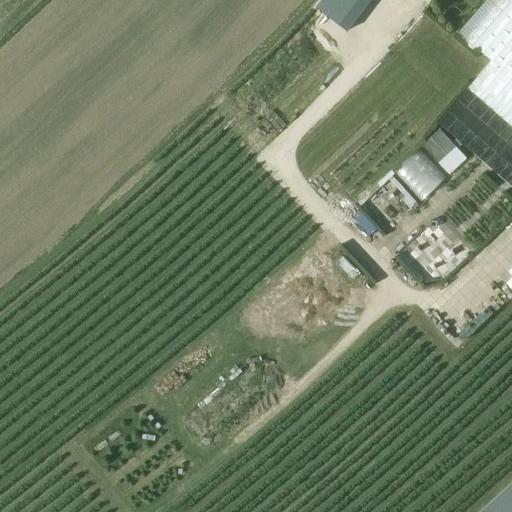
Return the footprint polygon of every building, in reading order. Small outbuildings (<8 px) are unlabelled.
[(477,49),(491,61),(467,89),(511,127),(511,0),(507,0),(501,8),(508,14),(477,49)] [(422,146),(449,176),(467,160),(440,130),(422,146)] [(416,148),(393,171),(421,201),(445,178),(416,148)] [(387,226),(398,216),(372,191),(361,201),(387,226)] [(349,221),(369,238),(377,229),(357,212),(349,221)] [(511,511),(511,482),(477,511),(511,511)]
